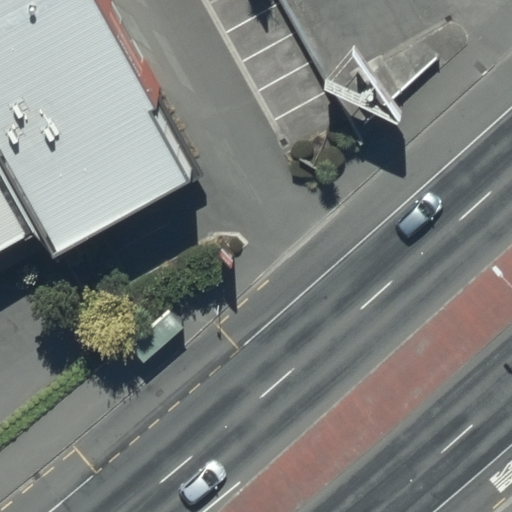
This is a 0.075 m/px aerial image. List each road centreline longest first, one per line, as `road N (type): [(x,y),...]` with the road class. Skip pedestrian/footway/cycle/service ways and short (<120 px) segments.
road 1 (primary): [(117,511),(511,161)]
road 2 (primary): [(511,391),(380,511)]
